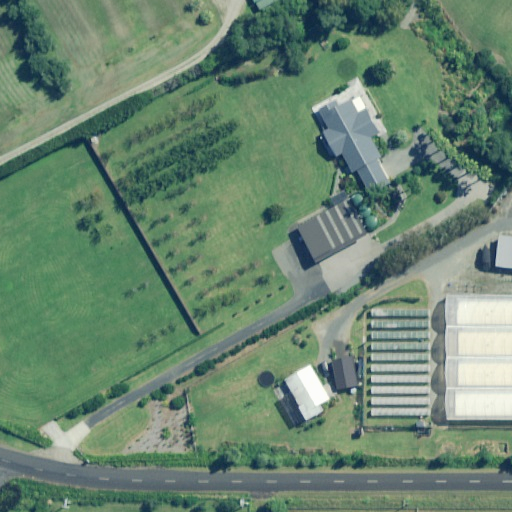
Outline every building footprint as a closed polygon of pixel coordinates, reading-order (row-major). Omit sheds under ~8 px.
[(264,0),(259,3),(262,10),(281,0),(264,0)] [(360,114),(353,99),(342,105),(339,101),(321,110),(331,128),(325,131),(338,157),(344,153),(354,173),(358,171),(372,196),(392,185),(379,159),(382,157),(373,139),(382,134),(369,109),(360,114)] [(511,237),(500,237),(498,267),(511,268),(511,237)] [(511,295),(449,296),(449,326),(449,358),(449,389),(449,419),(511,419),(511,295)] [(429,308),(371,308),(372,418),(430,417),(429,308)]
